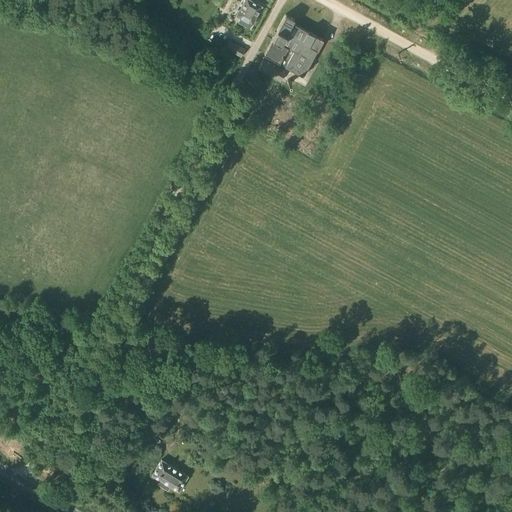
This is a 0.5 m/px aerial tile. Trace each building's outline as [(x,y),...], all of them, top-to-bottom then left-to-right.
[(252,24),(262,6),(250,0),(244,0),(236,15),(240,18),(238,23),(249,28),(251,24),(252,24)] [(285,15),(263,54),(279,62),(285,51),(291,54),(285,66),(303,75),(322,39),(292,23),(293,19),(285,15)] [(240,57),(245,49),(228,40),(224,49),(240,57)] [(280,80),(284,72),(263,60),(259,69),(280,80)] [(178,491),(187,476),(161,460),(151,475),(178,491)]
